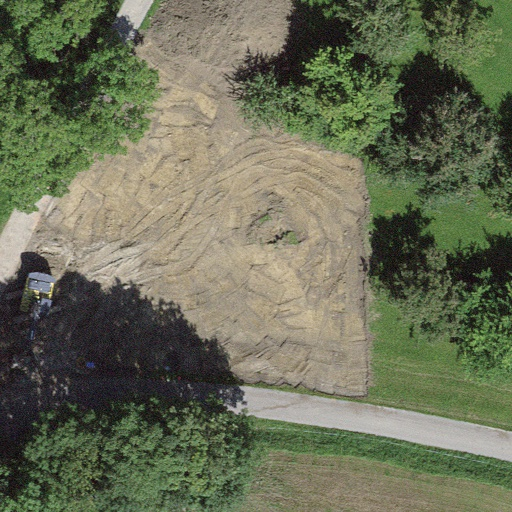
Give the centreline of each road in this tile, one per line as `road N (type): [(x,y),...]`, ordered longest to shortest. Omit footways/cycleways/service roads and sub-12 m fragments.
road 1 (unclassified): [(0,377),(511,451)]
road 2 (track): [(0,298),(21,240),(151,0)]
